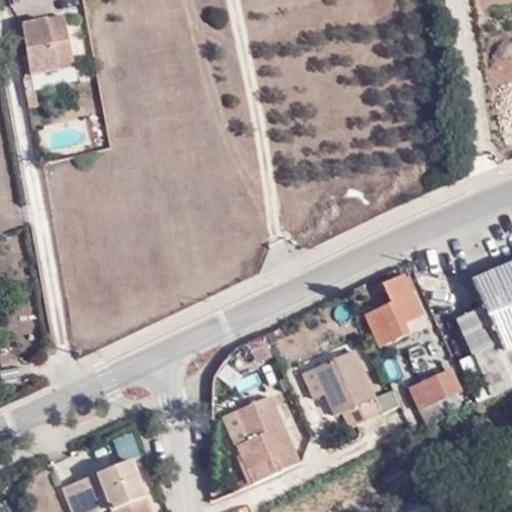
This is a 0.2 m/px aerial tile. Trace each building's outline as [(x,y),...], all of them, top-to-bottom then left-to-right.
[(32,77),(34,77),(77,70),(68,17),(25,23),(24,17),(10,19),(14,41),(25,39),(32,77)] [(38,105),(34,77),(32,77),(23,78),(27,107),(38,105)] [(483,408),(511,392),(511,274),(481,287),(489,309),(462,321),(477,357),(465,363),(483,408)] [(398,304),(369,317),(382,349),(431,327),(408,275),(388,284),(398,304)] [(357,357),(318,374),(329,398),(338,418),(344,416),(353,433),(385,417),(357,357)] [(329,398),(318,374),(308,379),(319,402),(329,398)] [(427,407),(456,395),(464,391),(459,382),(452,385),(447,376),(417,389),(425,409),(427,407)] [(378,402),(385,417),(401,410),(393,395),(378,402)] [(462,410),(456,395),(427,407),(434,422),(462,410)] [(299,465),(270,396),(236,410),(254,453),(239,459),(244,471),(272,460),(277,474),(277,475),(299,465)] [(222,416),(239,459),(254,453),(236,410),(222,416)] [(250,486),(277,474),(272,460),(244,471),(250,486)] [(66,487),(75,511),(98,511),(113,507),(115,511),(145,499),(131,463),(66,487)]
